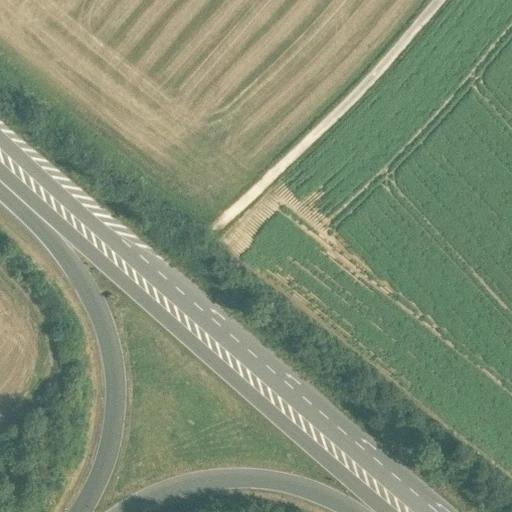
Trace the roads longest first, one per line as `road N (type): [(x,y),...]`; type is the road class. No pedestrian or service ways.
road 1 (track): [(439,0),(383,68),(222,223),(0,54)]
road 2 (trunk): [(49,201),(396,511)]
road 3 (trunk): [(49,201),(87,275),(116,376),(113,437),(88,511)]
road 4 (trunk): [(123,511),(190,485),(227,480),(302,489),(366,511)]
road 5 (track): [(0,432),(44,391),(58,358),(47,318),(0,273)]
